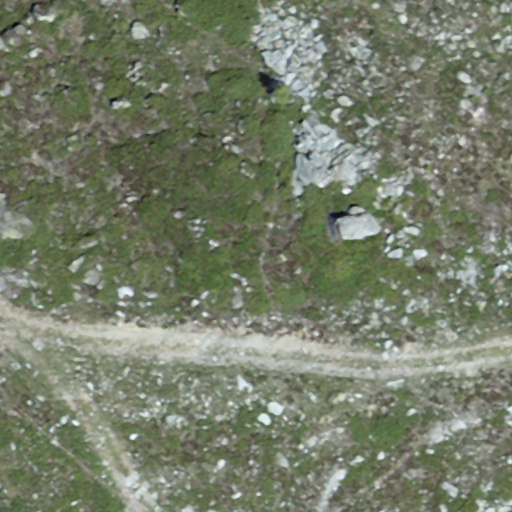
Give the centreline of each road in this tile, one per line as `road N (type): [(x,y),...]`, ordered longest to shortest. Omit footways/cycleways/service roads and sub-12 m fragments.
road 1 (track): [(0,290),(332,370),(511,356)]
road 2 (track): [(167,511),(77,346),(49,322),(0,302)]
